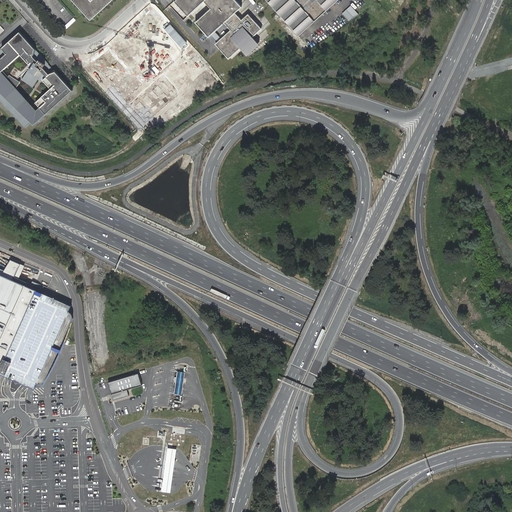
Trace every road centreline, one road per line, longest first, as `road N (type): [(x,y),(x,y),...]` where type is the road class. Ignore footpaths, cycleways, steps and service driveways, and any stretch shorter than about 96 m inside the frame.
road 1 (motorway): [(511,381),(258,268),(222,239),(208,212),(206,183),(224,140),(275,112),(333,125),(361,161),(366,190),(338,283)]
road 2 (motorway): [(33,217),(380,381),(401,413),(390,454),(350,474),(318,464),(305,451),(301,428),(312,373)]
road 3 (motorway): [(511,400),(0,169)]
road 4 (motorway): [(0,188),(511,418)]
road 5 (motorway): [(435,90),(413,114),(311,92),(257,99),(195,129),(128,178),(97,186),(68,185),(0,159)]
road 6 (motorway): [(33,217),(174,296),(216,343),(240,414),(229,511)]
road 7 (motorway): [(511,372),(453,323),(422,254),(422,173),(449,95)]
road 8 (trunk): [(312,373),(449,95)]
road 9 (unclassified): [(94,418),(72,289),(56,268),(0,243)]
road 10 (trunk): [(435,90),(338,283)]
road 11 (motorway): [(341,511),(405,473),(493,448)]
road 12 (residential): [(19,0),(59,40),(82,46),(144,0)]
road 13 (trunk): [(299,367),(238,511)]
road 14 (motorway): [(299,367),(281,450),(285,511)]
road 15 (trunk): [(293,511),(288,450),(312,373)]
road 16 (motorway): [(388,511),(427,472),(493,448)]
